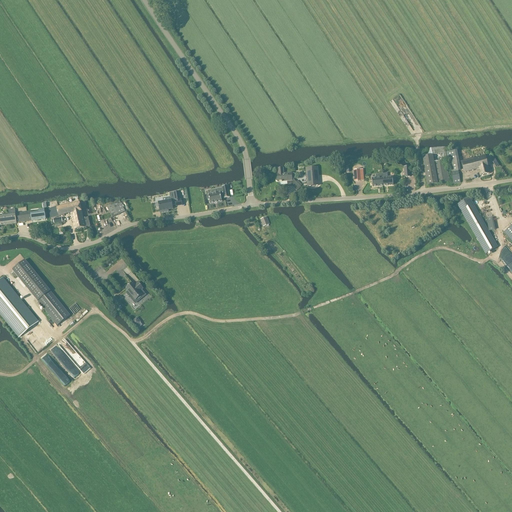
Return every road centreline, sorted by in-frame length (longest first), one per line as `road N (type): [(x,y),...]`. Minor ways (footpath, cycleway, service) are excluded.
road 1 (track): [(511,277),(493,257),(479,261),(444,247),(300,313),(219,321),(185,312)]
road 2 (unclassified): [(251,206),(511,181)]
road 3 (unclassified): [(0,237),(72,248),(136,223),(251,206)]
road 4 (unclassified): [(251,206),(238,137),(144,0)]
road 5 (track): [(144,337),(133,343),(278,511)]
road 6 (track): [(317,143),(511,126)]
road 7 (track): [(0,374),(19,373),(94,308),(133,343)]
